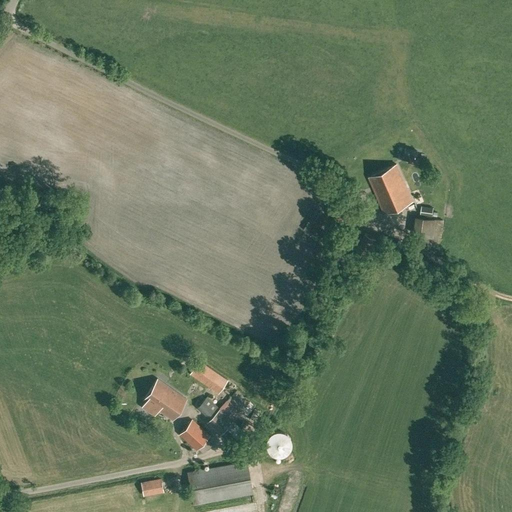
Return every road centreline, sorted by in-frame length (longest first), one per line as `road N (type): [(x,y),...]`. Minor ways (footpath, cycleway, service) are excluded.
road 1 (track): [(0,493),(199,460),(249,441),(364,223)]
road 2 (residential): [(364,223),(364,193),(1,19)]
road 3 (track): [(511,292),(364,223)]
